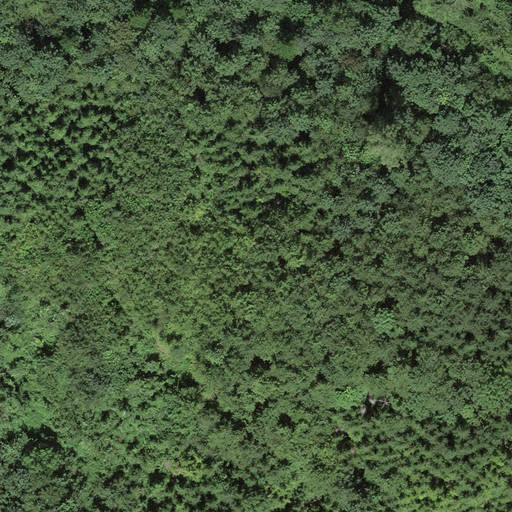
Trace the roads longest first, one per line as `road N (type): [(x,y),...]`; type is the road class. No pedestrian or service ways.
road 1 (track): [(94,232),(111,286),(145,335),(354,511)]
road 2 (track): [(408,0),(511,75)]
